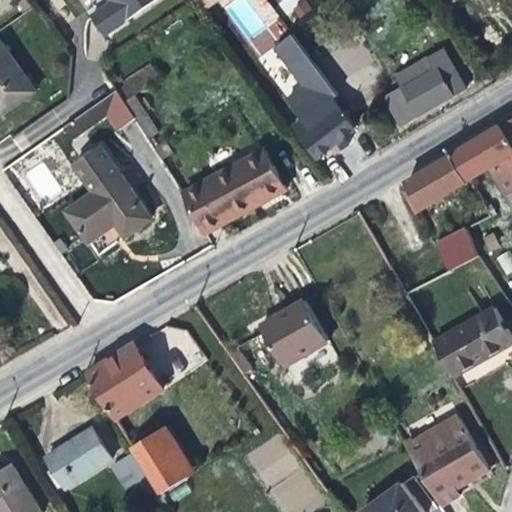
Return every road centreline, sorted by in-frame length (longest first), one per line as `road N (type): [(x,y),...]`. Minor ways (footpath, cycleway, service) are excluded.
road 1 (tertiary): [(100,334),(511,95)]
road 2 (residential): [(100,334),(0,192)]
